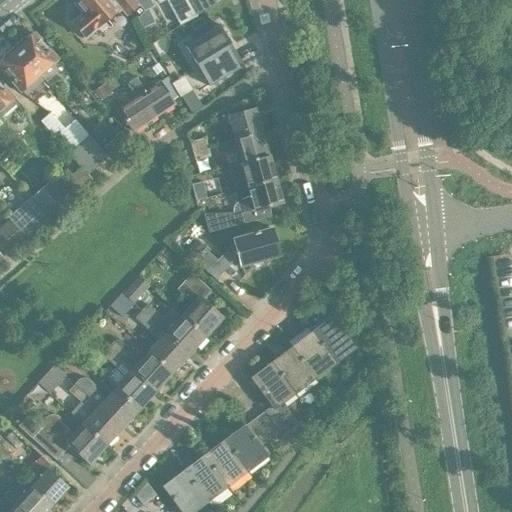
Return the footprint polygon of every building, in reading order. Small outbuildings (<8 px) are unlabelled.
[(77,0),(74,3),(83,14),(71,24),(83,37),(95,27),(95,28),(120,8),(125,14),(137,5),(133,0),(77,0)] [(151,0),(135,0),(145,11),(154,3),(151,0)] [(193,14),(185,0),(171,0),(182,19),(193,14)] [(185,0),(194,15),(215,3),(213,0),(185,0)] [(149,44),(160,39),(152,23),(141,28),(149,44)] [(239,68),(238,66),(225,46),(230,43),(218,24),(184,45),(209,86),(239,68)] [(14,47),(39,74),(56,59),(33,34),(28,39),(26,37),(14,47)] [(38,75),(39,74),(14,47),(2,58),(4,60),(0,63),(0,66),(21,90),(25,95),(43,80),(38,75)] [(187,74),(176,79),(191,111),(202,106),(187,74)] [(118,110),(132,131),(174,103),(160,82),(145,92),(135,79),(127,84),(136,98),(118,110)] [(0,117),(16,104),(0,86),(0,117)] [(221,143),(262,133),(255,108),(228,115),(235,139),(221,143)] [(51,114),(42,123),(55,138),(56,137),(89,174),(91,172),(107,158),(74,119),(63,128),(51,114)] [(124,128),(102,148),(113,160),(134,140),(124,128)] [(238,149),(242,163),(268,156),(262,133),(221,143),(224,153),(238,149)] [(192,151),(207,147),(205,138),(190,142),(192,151)] [(209,157),(207,147),(192,151),(195,160),(209,157)] [(274,179),(268,156),(242,163),(227,167),(234,190),(274,179)] [(29,198),(47,219),(48,218),(48,219),(70,199),(51,178),(29,198)] [(274,179),(234,190),(240,213),(254,210),(281,203),(274,179)] [(196,188),(195,189),(198,199),(205,197),(220,193),(218,185),(217,182),(202,187),(196,188)] [(205,197),(198,199),(201,209),(211,206),(223,203),(220,193),(205,197)] [(47,219),(29,198),(6,218),(8,220),(24,238),(25,239),(47,219)] [(234,216),(204,214),(209,233),(236,226),(234,216)] [(8,220),(0,227),(0,248),(6,255),(25,239),(24,238),(8,220)] [(204,249),(194,259),(217,279),(234,259),(238,258),(240,266),(254,262),(255,265),(264,263),(263,259),(279,255),(271,228),(233,238),(234,243),(217,260),(204,249)] [(111,303),(123,314),(152,284),(140,273),(111,303)] [(193,304),(182,315),(205,336),(222,317),(201,299),(209,291),(191,274),(177,290),(193,304)] [(189,354),(205,336),(182,315),(173,325),(164,317),(163,318),(148,305),(142,311),(189,354)] [(172,372),(189,354),(142,311),(136,318),(159,341),(149,352),(172,372)] [(309,332),(333,364),(355,347),(331,315),(309,332)] [(313,379),(333,364),(309,332),(290,347),(313,379)] [(109,347),(124,360),(129,354),(114,341),(109,347)] [(123,361),(124,360),(109,347),(102,354),(116,368),(116,369),(126,378),(133,370),(123,361)] [(293,394),(313,379),(290,347),(270,362),(293,394)] [(149,352),(134,369),(156,390),(172,372),(149,352)] [(273,410),(278,405),(293,394),(270,362),(249,378),(271,407),(273,410)] [(126,378),(117,387),(139,408),(156,390),(134,369),(133,370),(126,378)] [(50,370),(41,378),(52,391),(62,383),(50,370)] [(100,406),(105,400),(81,377),(76,383),(100,406)] [(92,414),(100,406),(76,383),(68,391),(92,414)] [(105,400),(100,406),(123,426),(139,408),(117,387),(105,400)] [(278,416),(279,415),(283,412),(278,405),(273,410),(278,416)] [(92,414),(82,425),(105,446),(123,426),(100,406),(92,414)] [(278,416),(273,410),(271,407),(265,411),(271,421),(278,416)] [(265,426),(271,421),(265,411),(258,416),(265,426)] [(278,416),(285,426),(291,422),(283,412),(279,415),(278,416)] [(258,431),(265,426),(258,416),(251,421),(258,431)] [(279,431),(285,426),(278,416),(271,421),(279,431)] [(89,464),(105,446),(82,425),(73,436),(52,417),(40,429),(27,417),(18,427),(55,460),(69,445),(89,464)] [(252,435),(258,431),(251,421),(245,426),(252,435)] [(271,421),(265,426),(272,436),(279,431),(271,421)] [(223,439),(246,471),(267,455),(260,446),(266,441),(258,431),(252,435),(245,426),(244,424),(223,439)] [(265,426),(258,431),(266,441),(272,436),(265,426)] [(226,486),(246,471),(223,439),(203,455),(226,486)] [(0,459),(4,464),(11,457),(0,447),(0,459)] [(206,502),(226,486),(203,455),(182,470),(206,502)] [(30,487),(50,506),(67,487),(47,469),(30,487)] [(170,511),(192,511),(206,502),(182,470),(161,486),(176,505),(169,510),(170,511)] [(21,511),(44,511),(50,506),(30,487),(19,477),(4,495),(21,511)] [(21,511),(4,495),(3,496),(0,493),(0,507),(5,511),(21,511)]
